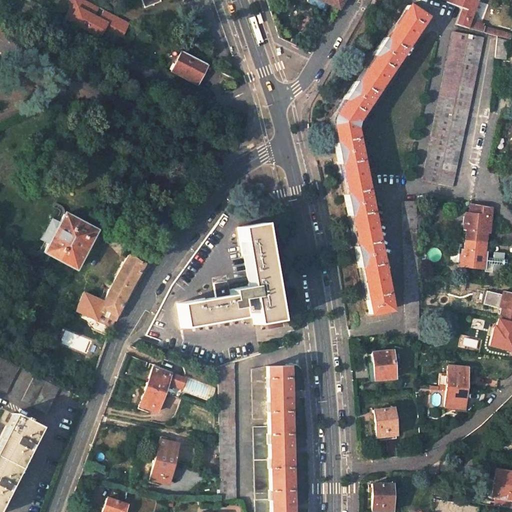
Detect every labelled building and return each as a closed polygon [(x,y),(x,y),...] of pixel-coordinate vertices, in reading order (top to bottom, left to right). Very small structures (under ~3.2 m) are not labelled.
[(69,22),(80,0),(69,0),(68,3),(70,10),(65,19),(69,22)] [(103,28),(111,14),(83,0),(80,0),(69,22),(99,37),(103,28)] [(343,0),(319,0),(338,9),(343,0)] [(446,0),(445,3),(461,8),(454,24),(479,31),(482,24),(469,20),(477,1),(474,0),(446,0)] [(331,125),(335,143),(333,143),(337,164),(339,163),(369,314),(389,310),(384,283),(385,283),(383,273),(382,273),(374,231),(375,231),(373,221),(372,222),(363,180),(365,179),(363,170),(361,170),(353,128),(354,128),(356,121),(354,121),(378,85),(380,86),(385,78),(384,77),(408,41),(409,42),(414,34),(413,33),(424,17),(406,5),(334,114),(333,115),(332,117),(331,118),(331,119),(331,121),(331,122),(331,125)] [(277,11),(273,19),(284,25),(289,17),(277,11)] [(124,21),(111,14),(103,28),(122,38),(124,33),(119,30),(124,21)] [(129,24),(124,21),(119,30),(124,33),(129,24)] [(144,32),(134,26),(130,34),(140,39),(144,32)] [(453,31),(422,180),(452,187),(483,37),(453,31)] [(500,31),(499,37),(509,40),(511,34),(500,31)] [(208,37),(197,39),(201,50),(212,46),(208,37)] [(506,40),(496,38),(494,58),(504,59),(506,40)] [(206,63),(181,50),(171,70),(196,83),(206,63)] [(403,201),(406,337),(419,337),(418,308),(417,275),(415,201),(403,201)] [(465,212),(463,230),(465,230),(465,240),(485,242),(486,232),(488,232),(490,215),(490,207),(473,204),(472,207),(469,207),(469,212),(465,212)] [(94,230),(63,214),(58,222),(50,218),(40,239),(47,243),(43,252),(74,268),(94,230)] [(261,224),(237,227),(242,255),(245,255),(251,285),(253,296),(249,297),(254,324),(278,319),(261,224)] [(485,257),(486,249),(484,249),(485,242),(465,240),(464,249),(461,249),(459,267),(484,269),(485,263),(491,264),(491,269),(502,271),(504,253),(493,252),(492,258),(485,257)] [(144,263),(128,255),(108,289),(99,311),(102,313),(104,309),(109,312),(107,318),(114,320),(116,315),(144,263)] [(205,299),(176,303),(181,327),(241,317),(237,299),(249,297),(253,296),(251,285),(228,289),(227,281),(214,284),(217,300),(205,302),(205,299)] [(501,309),(498,318),(511,321),(511,293),(503,291),(498,309),(501,309)] [(99,300),(83,293),(75,311),(95,319),(98,314),(93,312),(99,300)] [(494,327),(490,344),(511,350),(511,348),(511,321),(498,318),(496,327),(494,327)] [(370,353),(372,380),(393,378),(391,351),(370,353)] [(18,367),(0,357),(0,388),(5,391),(18,367)] [(233,362),(217,367),(218,412),(218,443),(220,499),(235,499),(233,362)] [(265,366),(251,369),(253,419),(267,419),(265,366)] [(286,366),(265,366),(267,419),(267,426),(269,511),(289,511),(289,500),(290,500),(289,456),(288,456),(287,444),(289,444),(287,400),(286,400),(286,388),(287,388),(286,366)] [(447,366),(445,386),(464,388),(466,367),(447,366)] [(170,373),(152,367),(145,386),(163,393),(166,383),(170,373)] [(184,379),(170,373),(166,383),(181,388),(184,379)] [(58,387),(34,375),(21,400),(45,412),(58,387)] [(163,393),(145,386),(138,405),(148,409),(156,412),(163,393)] [(445,386),(443,407),(463,409),(464,388),(445,386)] [(371,410),(375,440),(395,438),(392,408),(371,410)] [(38,427),(14,414),(8,426),(12,429),(0,452),(0,502),(6,491),(5,490),(7,487),(8,485),(9,485),(27,450),(26,449),(27,447),(28,444),(29,445),(38,427)] [(269,511),(267,426),(253,427),(255,511),(269,511)] [(176,445),(157,441),(153,460),(171,464),(176,445)] [(171,464),(153,460),(148,480),(167,484),(171,464)] [(511,471),(495,469),(491,496),(494,496),(493,505),(511,507),(511,502),(511,471)] [(391,484),(371,484),(370,511),(390,511),(391,484)] [(122,511),(125,505),(106,498),(100,511),(122,511)] [(477,511),(478,506),(434,499),(431,511),(477,511)]
